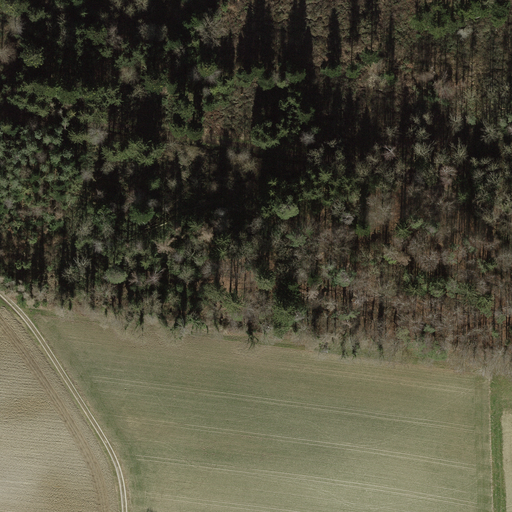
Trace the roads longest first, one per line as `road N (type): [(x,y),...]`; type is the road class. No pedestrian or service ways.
road 1 (track): [(511,234),(465,218),(408,176),(0,105)]
road 2 (track): [(125,511),(112,453),(20,306),(0,288)]
